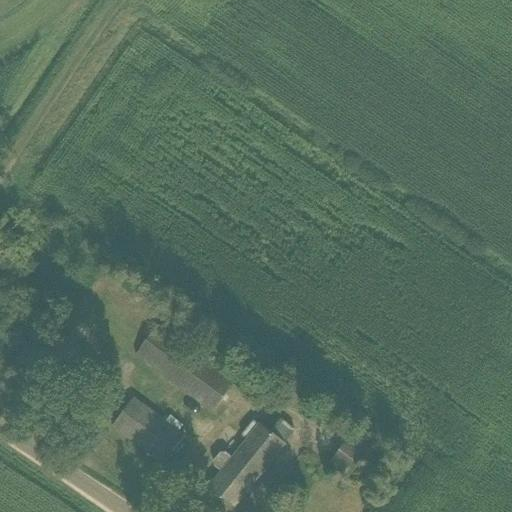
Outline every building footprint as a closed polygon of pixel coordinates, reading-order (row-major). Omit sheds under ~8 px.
[(213,412),(235,384),(158,326),(136,355),(213,412)] [(134,399),(113,427),(164,466),(185,437),(180,432),(184,426),(171,416),(166,422),(134,399)] [(260,475),(285,445),(284,444),(295,431),(281,421),(270,434),(254,421),(242,436),(248,441),(236,457),(260,475)] [(351,434),(328,466),(348,480),(370,449),(351,434)] [(214,467),(222,474),(210,488),(235,507),(247,491),(260,475),(236,457),(234,459),(226,453),(221,453),(214,462),(214,467)]
